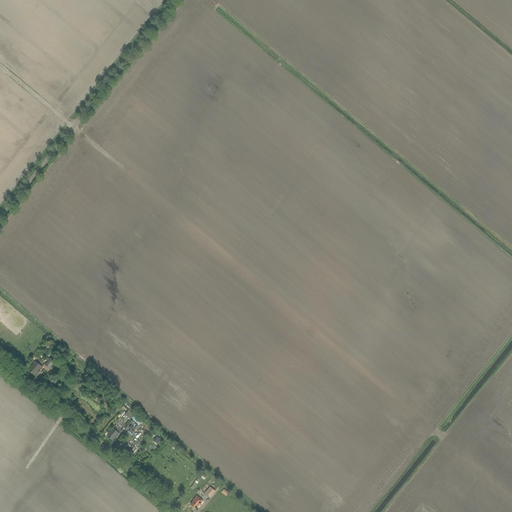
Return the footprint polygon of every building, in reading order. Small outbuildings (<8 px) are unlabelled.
[(53,370),(58,364),(50,358),(44,365),(49,368),(53,370)] [(35,362),(28,369),(30,371),(29,372),(33,375),(35,376),(42,368),(35,362)] [(134,415),(128,411),(125,415),(130,419),(134,415)] [(144,423),(133,416),(131,419),(142,426),(144,423)] [(134,422),(130,419),(124,427),(127,430),(134,422)] [(108,436),(107,437),(111,440),(112,441),(119,433),(113,428),(107,435),(108,436)] [(211,497),(215,491),(210,487),(205,493),(211,497)] [(199,507),(203,501),(197,496),(193,501),(190,505),(196,509),(198,506),(199,507)]
